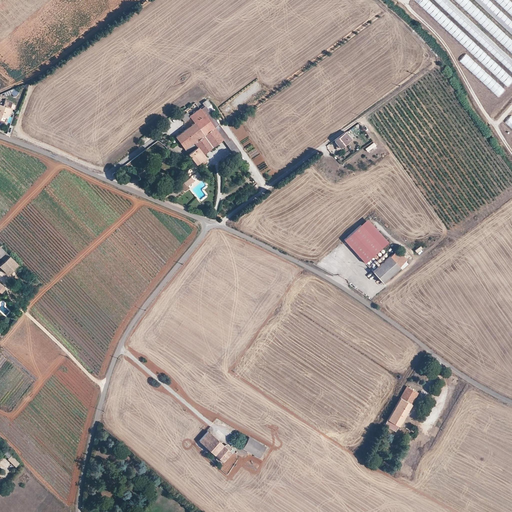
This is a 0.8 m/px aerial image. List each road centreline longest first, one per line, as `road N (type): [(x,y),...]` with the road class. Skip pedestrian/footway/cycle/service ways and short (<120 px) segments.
road 1 (tertiary): [(210,223),(351,294),(451,371),(511,403)]
road 2 (tertiary): [(0,140),(210,223)]
road 3 (residential): [(120,349),(78,511)]
road 4 (residential): [(210,223),(120,349)]
road 5 (unclassified): [(120,349),(234,445)]
